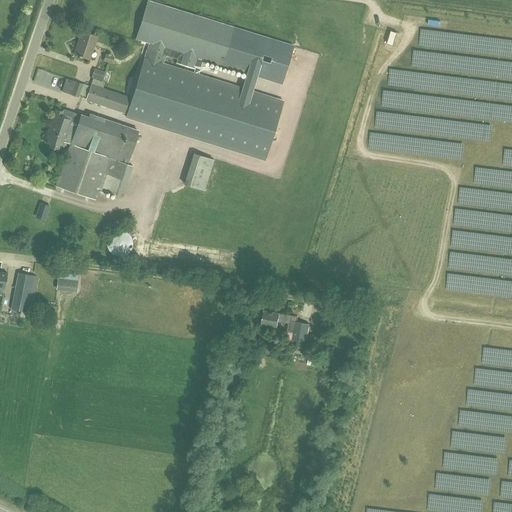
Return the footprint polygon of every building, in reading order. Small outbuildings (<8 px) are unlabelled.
[(283,81),(293,47),(294,46),(234,28),(147,1),(136,38),(149,43),(147,49),(146,53),(165,59),(166,55),(178,59),(176,63),(195,68),(200,70),(204,57),(248,70),(246,77),(256,79),(257,73),(283,81)] [(79,55),(79,56),(81,57),(81,56),(89,59),(97,36),(83,31),(75,54),(79,55)] [(391,31),(387,43),(393,45),(397,33),(391,31)] [(198,75),(200,70),(195,68),(193,73),(163,64),(165,59),(146,53),(126,117),(265,160),(283,101),(198,75)] [(106,54),(103,61),(112,64),(114,57),(106,54)] [(95,70),(92,76),(103,80),(105,73),(95,70)] [(112,83),(120,84),(121,75),(112,74),(112,83)] [(70,95),(78,97),(79,95),(86,98),(85,100),(124,113),(129,97),(103,88),(91,84),(90,87),(75,81),(70,95)] [(61,144),(62,141),(70,144),(56,186),(95,199),(99,188),(122,196),(132,165),(128,163),(138,131),(89,115),(88,117),(81,115),(77,126),(68,124),(69,120),(70,119),(62,116),(63,111),(56,109),(54,115),(46,139),(52,141),(50,147),(59,150),(61,144)] [(193,153),(184,184),(204,191),(214,160),(193,153)] [(35,215),(44,216),(46,201),(38,200),(35,215)] [(132,240),(131,237),(129,235),(126,233),(124,232),(121,231),(117,231),(114,232),(111,234),(109,237),(107,239),(107,243),(107,247),(108,250),(111,253),(114,256),(118,257),(122,256),(127,254),(130,252),(132,248),(132,244),(132,240)] [(11,309),(21,311),(26,312),(33,276),(18,273),(11,309)] [(78,281),(58,278),(56,289),(77,291),(78,281)] [(56,313),(57,307),(45,305),(39,304),(38,309),(44,311),(56,313)] [(306,336),(309,324),(295,322),(296,316),(290,315),(264,310),(261,324),(277,326),(278,321),(288,323),(287,331),(286,339),(292,340),(297,341),(296,347),(304,348),(306,336)] [(310,335),(308,343),(320,346),(322,337),(310,335)] [(315,366),(316,365),(317,357),(309,355),(307,364),(315,366)] [(317,357),(316,365),(323,367),(325,359),(317,357)]
